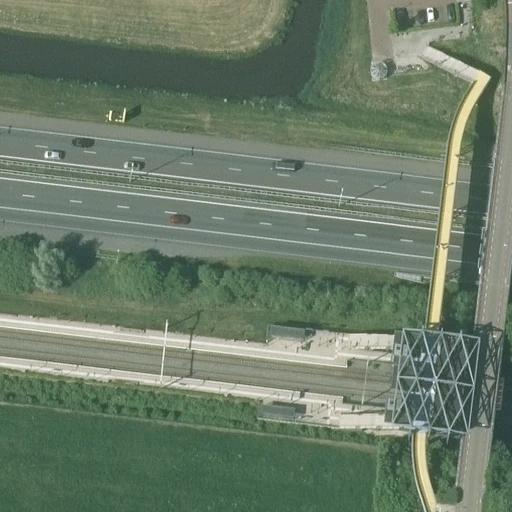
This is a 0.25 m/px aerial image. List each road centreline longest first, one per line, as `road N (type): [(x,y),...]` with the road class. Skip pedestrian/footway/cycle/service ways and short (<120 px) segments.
road 1 (motorway): [(511,203),(0,143)]
road 2 (motorway): [(0,193),(511,253)]
road 3 (tertiary): [(468,511),(511,134)]
